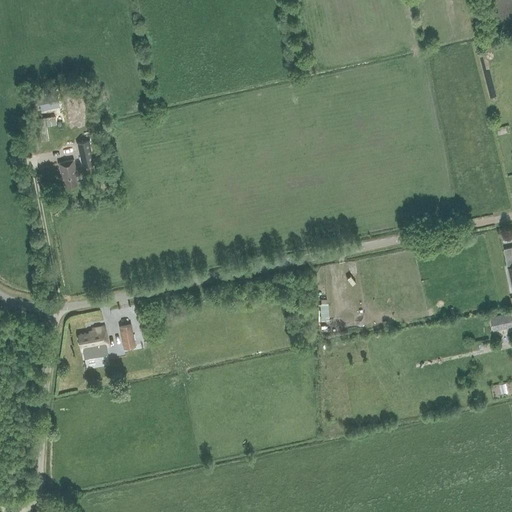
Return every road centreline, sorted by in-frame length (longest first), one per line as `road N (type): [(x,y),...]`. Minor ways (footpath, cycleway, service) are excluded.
road 1 (unclassified): [(54,309),(511,216)]
road 2 (unclassified): [(23,511),(38,487),(54,309)]
